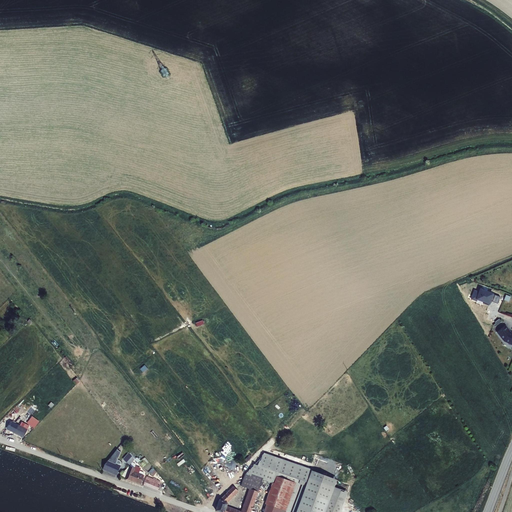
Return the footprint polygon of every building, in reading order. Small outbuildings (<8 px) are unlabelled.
[(497,331),(504,340),(508,342),(511,344),(511,332),(510,332),(508,330),(508,329),(505,325),(497,331)] [(35,425),(25,417),(23,419),(33,427),(35,425)] [(24,423),(22,422),(20,426),(17,425),(16,427),(13,425),(10,431),(23,437),(29,425),(25,424),(25,423),(24,422),(24,423)] [(117,458),(115,457),(114,458),(112,457),(105,464),(103,468),(116,474),(120,465),(121,463),(121,461),(119,460),(117,459),(117,458)] [(310,477),(313,469),(284,459),(279,471),(277,470),(265,504),(268,505),(286,511),(296,481),(297,479),(307,482),(305,486),(296,511),(339,511),(342,505),(329,500),(334,486),(310,477)] [(134,468),(129,466),(120,476),(140,484),(143,476),(138,473),(140,468),(135,466),(134,468)] [(262,481),(245,475),(241,486),(249,489),(248,490),(250,491),(242,511),(239,511),(226,507),(227,504),(226,502),(233,496),(228,492),(219,500),(215,511),(218,511),(250,511),(261,484),(262,481)] [(154,480),(146,477),(143,485),(158,490),(161,482),(155,479),(154,480)] [(288,511),(300,482),(296,481),(286,511),(268,505),(265,511),(288,511)] [(302,484),(292,511),(296,511),(305,486),(302,484)] [(238,491),(233,486),(228,492),(233,496),(238,491)]
